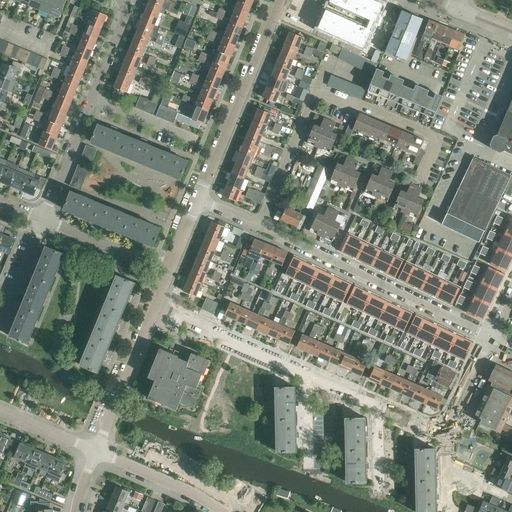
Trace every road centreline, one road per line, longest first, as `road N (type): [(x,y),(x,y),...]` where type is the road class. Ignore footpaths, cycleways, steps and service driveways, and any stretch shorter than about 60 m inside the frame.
road 1 (residential): [(259,225),(491,336)]
road 2 (unclassified): [(200,198),(279,0)]
road 3 (residential): [(420,180),(438,138),(315,92)]
road 4 (residential): [(306,372),(155,306)]
road 5 (unclassified): [(93,450),(155,306)]
road 6 (residential): [(259,225),(315,92)]
road 7 (residential): [(169,270),(43,218)]
road 8 (residential): [(215,509),(93,450)]
road 9 (residential): [(43,218),(92,100)]
